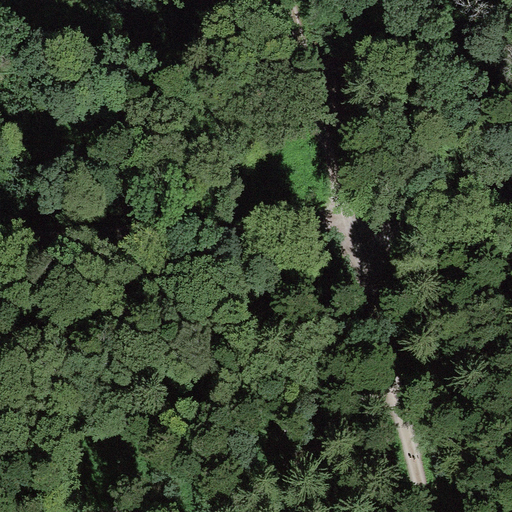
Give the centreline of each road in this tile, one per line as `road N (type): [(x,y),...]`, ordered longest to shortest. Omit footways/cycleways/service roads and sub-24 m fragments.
road 1 (track): [(284,0),(422,511)]
road 2 (track): [(0,261),(459,197),(511,175)]
road 3 (track): [(225,511),(384,379),(511,215)]
